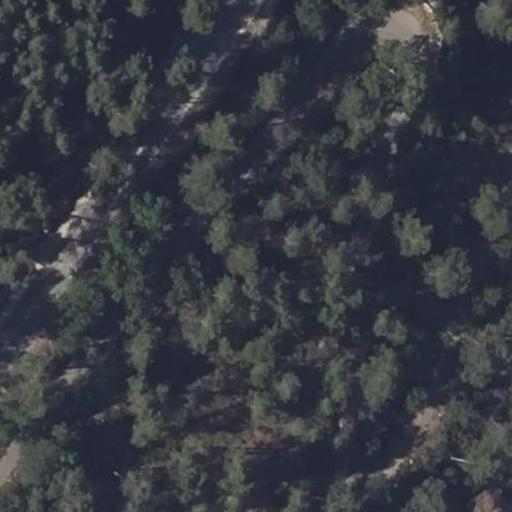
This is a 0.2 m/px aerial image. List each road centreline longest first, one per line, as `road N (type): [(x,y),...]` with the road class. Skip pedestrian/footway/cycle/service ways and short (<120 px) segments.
road 1 (unclassified): [(0,466),(359,22),(400,17),(419,35),(420,63),(368,216),(336,511)]
road 2 (secondary): [(243,0),(0,353)]
road 3 (track): [(511,196),(489,229),(457,312),(425,434),(364,511)]
